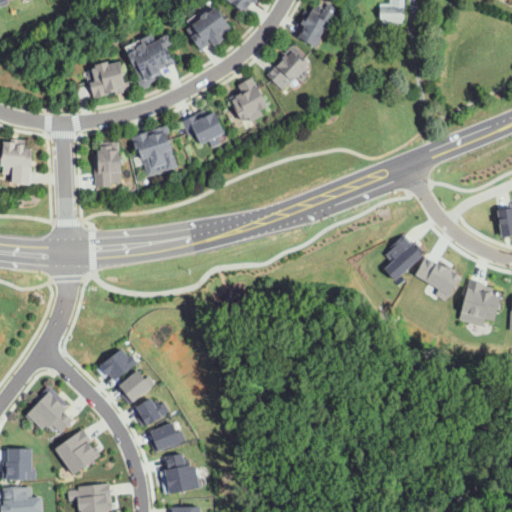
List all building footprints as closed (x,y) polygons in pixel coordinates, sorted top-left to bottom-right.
[(253,0),(246,9),(233,0),(253,0)] [(402,23),(390,23),(382,23),(382,19),(379,19),(379,4),(389,4),(389,0),(403,0),(403,19),(402,19),(402,23)] [(335,16),(322,39),(323,40),(319,47),(300,35),(306,24),(303,22),(309,11),(314,14),(319,6),(335,16)] [(230,23),(233,26),(223,34),(226,37),(218,44),(215,40),(205,48),(196,36),(203,31),(197,24),(205,19),(205,16),(210,12),(212,13),(213,12),(215,14),(220,10),(230,23)] [(156,40),(168,34),(172,40),(166,43),(174,61),(167,64),(167,63),(160,66),(163,73),(150,79),(150,81),(149,82),(147,84),(146,84),(143,84),(142,83),(141,82),(140,79),(141,77),(142,76),(127,45),(136,40),(137,38),(139,37),(141,36),(143,37),(152,32),(156,40)] [(289,57),(290,58),(295,53),(301,58),(303,57),(310,63),(285,89),(270,75),(279,65),(280,66),(289,57)] [(90,81),(94,97),(128,87),(120,60),(110,63),(109,59),(97,63),(99,70),(92,72),(94,79),(90,81)] [(253,72),(236,83),(240,89),(229,96),(247,125),(251,122),(247,116),(259,108),(261,111),(273,104),(253,72)] [(182,119),(190,135),(194,133),(200,146),(227,133),(215,110),(206,114),(204,109),(182,119)] [(131,135),(135,146),(138,145),(147,175),(177,166),(167,136),(170,134),(167,124),(131,135)] [(5,137),(2,173),(13,174),(13,186),(30,187),(33,147),(27,147),(27,138),(5,137)] [(94,186),(93,153),(100,152),(100,141),(121,141),(121,180),(111,180),(111,186),(94,186)] [(492,202),(508,199),(511,220),(511,231),(498,233),(492,202)] [(399,232),(417,251),(391,275),(382,265),(386,261),(377,252),(399,232)] [(417,259),(411,268),(445,289),(456,272),(430,255),(425,264),(417,259)] [(460,275),(477,278),(475,286),(500,290),(495,318),(454,310),(460,275)] [(114,373),(113,374),(104,364),(126,346),(132,355),(135,352),(143,362),(140,364),(120,380),(114,373)] [(131,403),(123,393),(128,389),(123,383),(143,368),(156,385),(148,391),(147,390),(131,403)] [(39,399),(53,386),(72,405),(68,409),(69,410),(68,411),(77,420),(64,433),(60,429),(57,432),(49,425),(45,430),(29,415),(42,402),(39,399)] [(140,405),(155,396),(158,401),(163,399),(165,402),(169,400),(175,409),(171,412),(171,413),(166,415),(152,424),(151,423),(148,425),(143,416),(146,414),(140,405)] [(149,430),(168,422),(171,429),(178,426),(182,438),(153,449),(149,437),(149,430)] [(58,449),(76,475),(104,455),(102,453),(104,452),(100,446),(96,448),(93,443),(96,441),(87,429),(58,449)] [(35,449),(35,471),(40,471),(40,480),(10,480),(10,478),(5,478),(5,463),(10,463),(11,449),(35,449)] [(157,456),(188,450),(194,483),(163,488),(157,456)] [(72,491),(83,490),(82,487),(113,484),(116,510),(113,511),(85,511),(82,511),(81,500),(73,501),(72,491)] [(0,511),(45,511),(44,498),(36,498),(35,487),(25,487),(25,486),(6,488),(7,500),(0,500),(0,511)] [(173,511),(173,505),(202,503),(202,511),(173,511)]
